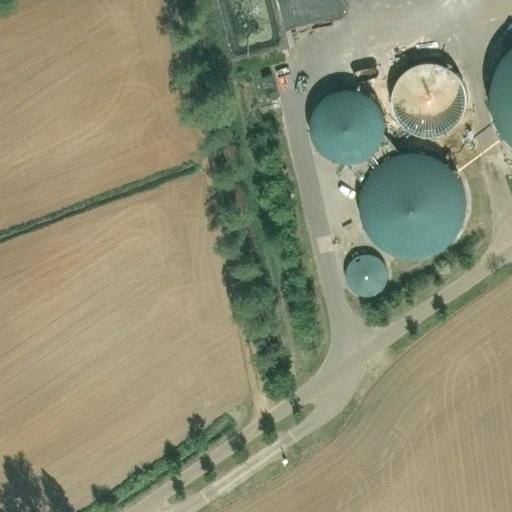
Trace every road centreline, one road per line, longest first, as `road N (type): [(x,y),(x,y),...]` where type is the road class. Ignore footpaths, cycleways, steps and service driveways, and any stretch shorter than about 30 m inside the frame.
road 1 (track): [(463,34),(306,73),(289,117),(337,304),(343,400),(175,511)]
road 2 (track): [(132,511),(511,250)]
